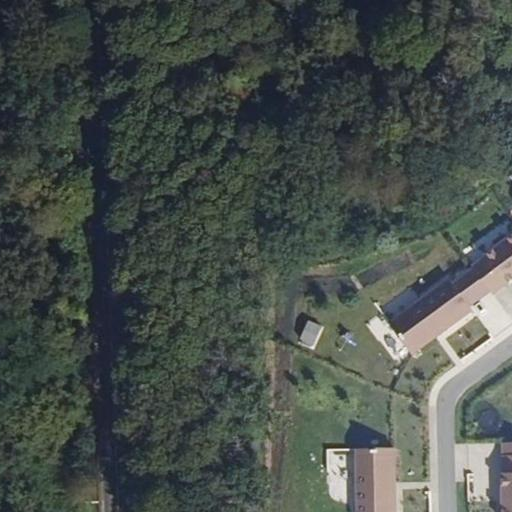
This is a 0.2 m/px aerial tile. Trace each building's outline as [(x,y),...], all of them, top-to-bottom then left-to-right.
[(471,271),(459,280),(460,280),(477,304),(479,307),(491,298),(492,299),(511,283),(511,250),(507,243),(471,270),(471,271)] [(460,280),(439,296),(457,319),(477,304),(460,280)] [(378,337),(400,367),(460,323),(457,319),(439,296),(437,293),(378,337)] [(511,455),(491,456),(491,469),(511,468),(511,455)] [(345,464),(346,511),(384,511),(383,463),(345,464)] [(491,486),(491,511),(511,511),(511,468),(491,469),(492,486),(491,486)]
